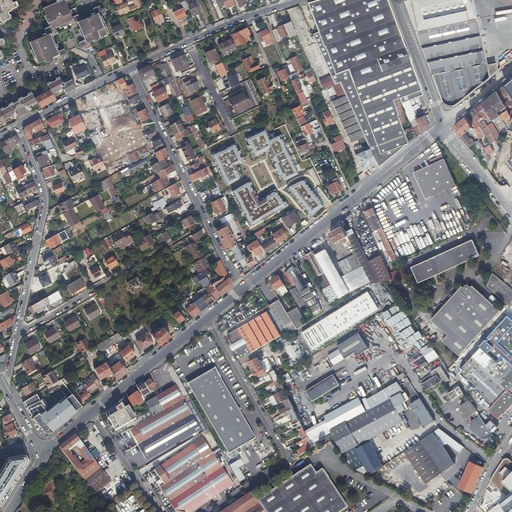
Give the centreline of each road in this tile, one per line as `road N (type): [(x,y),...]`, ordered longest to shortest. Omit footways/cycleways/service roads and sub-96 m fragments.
road 1 (residential): [(210,511),(285,463),(206,318)]
road 2 (residential): [(16,334),(208,223)]
road 3 (residential): [(16,334),(45,200),(18,126)]
road 4 (residential): [(208,223),(131,68)]
road 5 (tertiary): [(206,318),(90,412)]
road 6 (tertiary): [(354,197),(241,290)]
road 7 (unknown): [(294,246),(323,310),(364,289),(376,291),(384,306)]
road 8 (tertiary): [(443,125),(394,0)]
road 9 (residential): [(131,68),(18,126)]
road 10 (residential): [(90,412),(160,511)]
